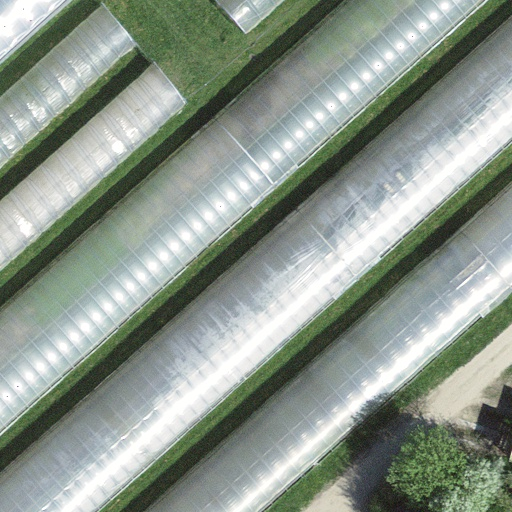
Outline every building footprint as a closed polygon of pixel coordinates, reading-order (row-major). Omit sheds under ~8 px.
[(0,0),(0,55),(65,0),(0,0)] [(350,0),(0,292),(0,413),(495,0),(350,0)] [(112,0),(109,0),(0,93),(0,266),(197,98),(112,0)] [(228,0),(252,27),(282,0),(228,0)] [(511,20),(0,458),(0,511),(67,511),(417,214),(418,216),(511,135),(511,20)] [(143,511),(252,511),(409,377),(403,371),(511,277),(511,177),(368,302),(376,311),(143,511)]
